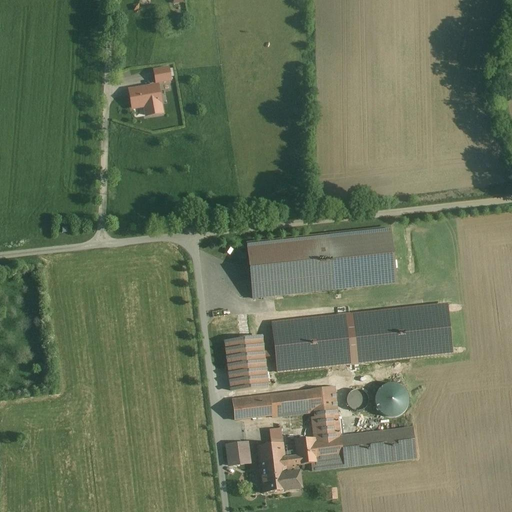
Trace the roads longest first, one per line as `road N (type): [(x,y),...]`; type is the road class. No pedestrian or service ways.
road 1 (unclassified): [(511,200),(195,232)]
road 2 (unclassified): [(227,511),(195,232)]
road 3 (unclassified): [(195,232),(0,256)]
